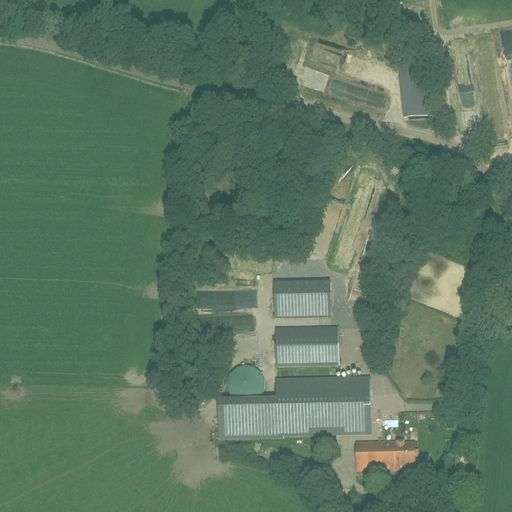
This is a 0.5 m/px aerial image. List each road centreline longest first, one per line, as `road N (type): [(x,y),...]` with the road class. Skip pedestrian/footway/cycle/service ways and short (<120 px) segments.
road 1 (unclassified): [(511,229),(480,167),(435,139),(0,37)]
road 2 (track): [(456,511),(459,389),(477,338),(511,312)]
